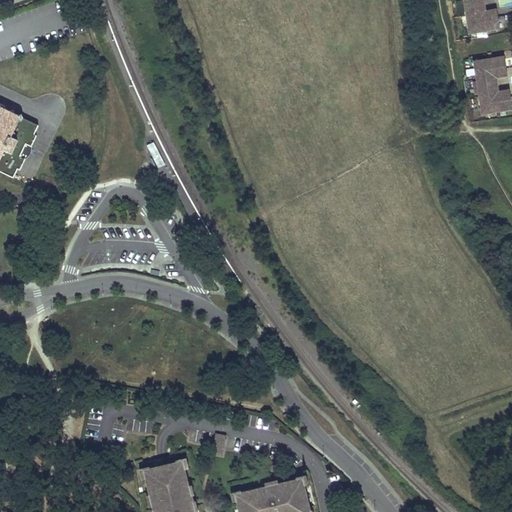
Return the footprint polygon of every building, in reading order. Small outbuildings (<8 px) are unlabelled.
[(462,0),(467,28),(474,33),(499,29),(496,9),(484,11),(483,8),(481,0),(462,0)] [(478,94),(496,91),(494,78),(506,76),(503,57),(479,61),(474,68),(476,82),(478,94)] [(496,93),(496,91),(478,94),(478,95),(480,108),(488,113),(500,111),(511,109),(508,90),(496,93)] [(0,170),(14,177),(18,168),(19,169),(20,169),(26,158),(23,157),(29,145),(32,146),(37,135),(35,134),(39,125),(24,118),(19,119),(18,114),(15,114),(11,115),(10,111),(6,109),(2,111),(1,106),(0,105),(0,170)] [(148,146),(159,167),(165,164),(154,142),(148,146)] [(23,157),(26,158),(27,158),(28,158),(29,157),(29,156),(30,156),(31,155),(31,154),(32,152),(32,150),(32,148),(32,146),(29,145),(23,157)] [(225,436),(216,434),(213,453),(221,454),(225,436)] [(186,457),(176,460),(176,463),(182,461),(184,469),(189,468),(186,457)] [(195,511),(194,505),(193,505),(192,500),(191,496),(192,496),(190,490),(189,490),(188,486),(184,469),(182,461),(176,463),(169,464),(170,468),(159,471),(158,467),(150,469),(144,470),(146,479),(150,494),(150,495),(151,495),(152,499),(150,500),(151,505),(153,505),(154,511),(152,511),(151,511),(195,511)] [(146,479),(144,470),(150,469),(150,466),(139,469),(142,480),(146,479)] [(308,484),(306,474),(295,477),(296,480),(302,478),(303,485),(308,484)] [(296,480),(278,484),(272,485),(272,484),(268,485),(267,486),(267,487),(242,493),(236,494),(237,500),(238,503),(237,503),(238,511),(309,511),(309,510),(309,508),(310,508),(305,487),(304,487),(303,485),(302,478),(296,480)] [(241,488),(230,491),(232,502),(237,500),(236,494),(242,493),(241,488)]
